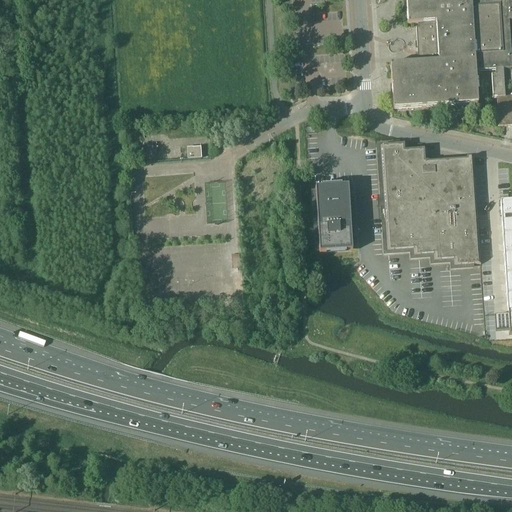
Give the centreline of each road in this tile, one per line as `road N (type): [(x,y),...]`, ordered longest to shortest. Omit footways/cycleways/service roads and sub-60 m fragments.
road 1 (motorway): [(0,372),(213,433),(511,486)]
road 2 (motorway): [(511,461),(220,411),(0,348)]
road 3 (unclassified): [(511,154),(370,119),(361,0)]
road 4 (unclassified): [(268,0),(274,98),(287,121),(317,104)]
road 5 (unknown): [(287,121),(179,182)]
